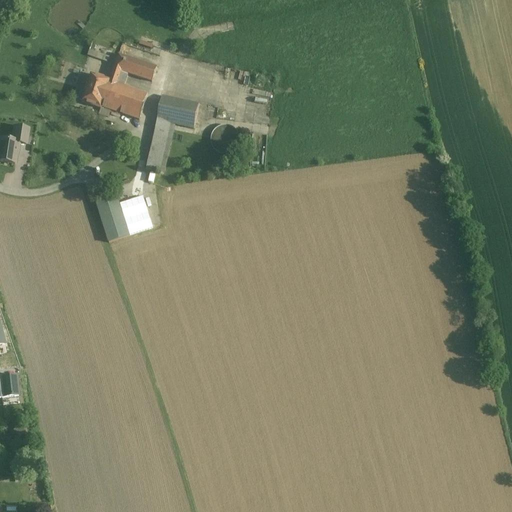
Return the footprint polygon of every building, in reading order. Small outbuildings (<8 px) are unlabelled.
[(93,63),(109,66),(112,56),(95,53),(93,63)] [(118,56),(114,70),(121,73),(152,83),(157,69),(118,56)] [(109,83),(117,85),(121,73),(114,70),(110,81),(109,83)] [(110,81),(91,75),(82,103),(101,110),(102,108),(109,83),(110,81)] [(109,83),(102,108),(139,121),(148,95),(118,86),(117,85),(109,83)] [(157,122),(175,126),(194,129),(199,105),(162,97),(157,122)] [(164,175),(175,126),(157,122),(154,135),(146,172),(164,175)] [(12,143),(0,140),(0,162),(15,165),(17,150),(18,151),(19,144),(26,145),(28,130),(14,128),(12,143)] [(116,199),(97,205),(109,243),(129,237),(116,199)] [(16,378),(0,379),(0,383),(2,399),(18,397),(16,378)]
